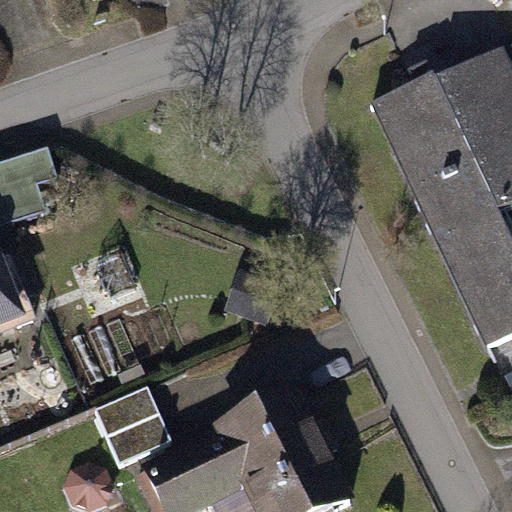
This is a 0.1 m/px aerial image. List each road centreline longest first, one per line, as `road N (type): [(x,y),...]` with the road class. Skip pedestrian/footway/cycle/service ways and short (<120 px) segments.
road 1 (residential): [(241,30),(474,511)]
road 2 (residential): [(0,115),(241,30)]
